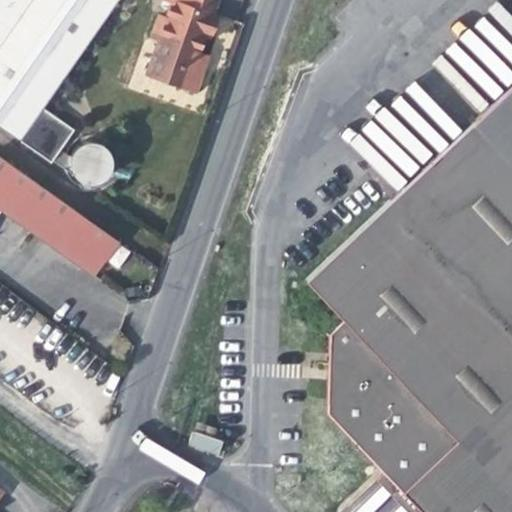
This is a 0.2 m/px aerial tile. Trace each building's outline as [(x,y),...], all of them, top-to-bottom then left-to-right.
[(0,0),(0,131),(15,142),(113,0),(0,0)] [(196,89),(206,56),(198,53),(201,45),(207,27),(212,29),(218,12),(213,10),(216,0),(170,0),(174,1),(168,18),(158,15),(152,36),(162,40),(158,52),(155,51),(147,73),(196,89)] [(209,48),(201,45),(198,53),(206,56),(209,48)] [(317,409),(374,470),(413,511),(511,511),(511,72),(384,194),(296,278),(333,317),(318,332),(317,409)] [(106,188),(110,182),(112,174),(112,166),(109,159),(104,153),(97,149),(89,148),(81,149),(75,153),(69,158),(66,166),(65,173),(67,181),(71,187),(77,192),(84,195),(92,195),(100,193),(106,188)] [(117,240),(68,205),(3,159),(0,156),(0,208),(92,275),(106,255),(117,240)] [(400,511),(413,511),(374,470),(368,477),(400,511)]
